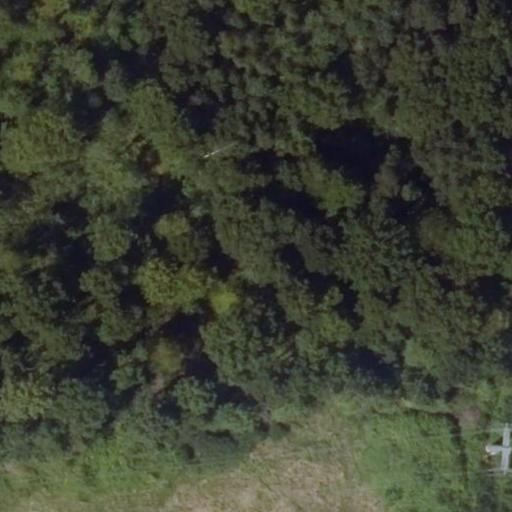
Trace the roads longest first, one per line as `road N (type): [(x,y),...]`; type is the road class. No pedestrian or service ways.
road 1 (track): [(366,435),(57,0)]
road 2 (track): [(0,493),(511,415)]
